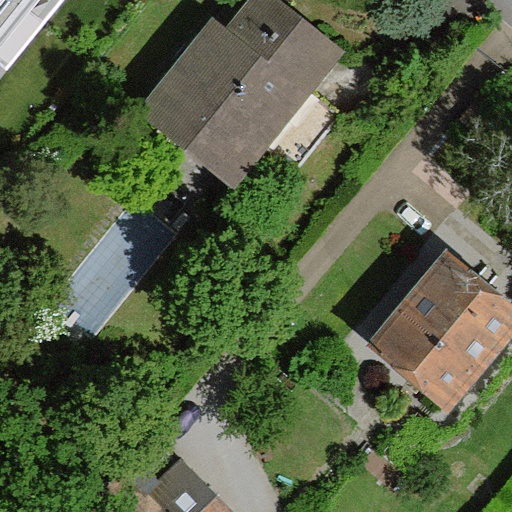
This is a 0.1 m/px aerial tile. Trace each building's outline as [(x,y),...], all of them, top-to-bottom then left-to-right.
[(0,0),(0,60),(10,69),(65,0),(0,0)] [(216,30),(148,114),(234,183),(337,55),(268,0),(261,0),(229,40),(216,30)] [(511,312),(452,261),(382,344),(450,403),(511,330),(511,312)] [(56,511),(70,511),(116,459),(86,434),(35,493),(56,511)] [(231,511),(185,465),(148,501),(126,477),(92,511),(93,511),(231,511)]
